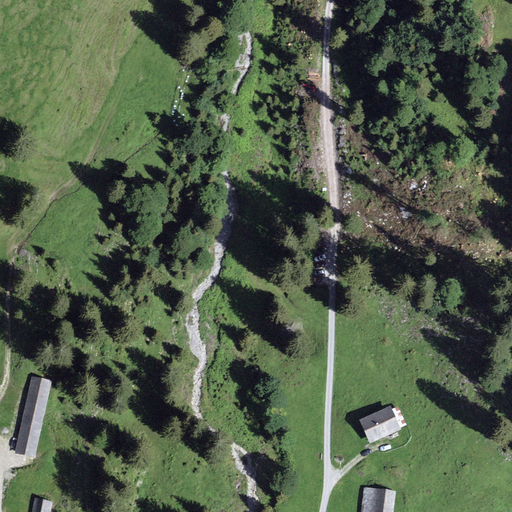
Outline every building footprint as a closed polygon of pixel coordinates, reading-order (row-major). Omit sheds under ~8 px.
[(52,380),(32,376),(15,453),(35,458),(52,380)] [(390,405),(359,420),(370,444),(401,429),(401,428),(407,425),(398,406),(392,409),(390,405)] [(372,511),(376,489),(364,487),(361,511),(372,511)] [(393,511),(396,491),(376,489),(372,511),(393,511)] [(50,511),(53,502),(35,498),(32,511),(50,511)]
